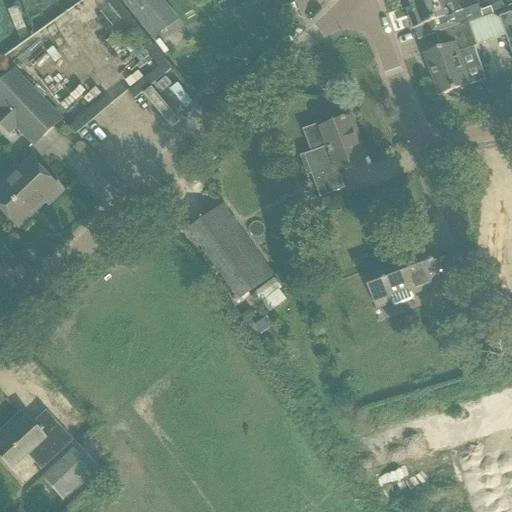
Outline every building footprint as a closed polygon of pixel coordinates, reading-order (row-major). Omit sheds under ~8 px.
[(23,0),(31,25),(60,17),(55,0),(23,0)] [(175,66),(117,0),(101,0),(166,75),(175,66)] [(166,10),(158,0),(122,0),(153,39),(164,31),(155,19),(166,10)] [(459,14),(453,0),(428,0),(411,6),(415,16),(409,18),(413,30),(430,24),(434,35),(436,35),(456,28),(468,24),(482,18),(478,7),(459,14)] [(501,0),(492,0),(490,1),(494,13),(505,9),(501,0)] [(294,4),(286,7),(292,22),(299,19),(294,4)] [(511,16),(511,13),(499,18),(508,44),(511,42),(511,16)] [(456,28),(436,35),(441,49),(424,55),(439,97),(469,87),(458,54),(476,47),(468,24),(456,28)] [(0,109),(5,104),(21,121),(15,126),(34,146),(61,121),(14,72),(0,86),(0,110),(1,112),(2,111),(0,109)] [(169,74),(149,89),(182,129),(201,114),(169,74)] [(311,154),(300,158),(307,177),(311,176),(320,199),(325,197),(344,190),(337,171),(363,161),(354,137),(357,136),(351,119),(321,130),(327,148),(311,154)] [(98,122),(80,132),(92,153),(110,143),(98,122)] [(0,189),(0,208),(4,214),(18,228),(45,203),(48,206),(62,192),(31,160),(0,189)] [(189,231),(200,247),(239,301),(273,276),(223,206),(189,231)] [(426,247),(361,272),(376,309),(440,284),(426,247)] [(468,273),(453,279),(463,305),(478,299),(460,252),(459,253),(459,254),(460,254),(468,273)] [(465,307),(475,335),(491,330),(481,301),(465,307)] [(255,317),(250,311),(240,317),(245,324),(255,317)] [(270,328),(264,319),(254,326),(260,335),(270,328)] [(0,432),(0,460),(8,470),(25,456),(39,473),(73,444),(54,422),(53,423),(55,425),(41,438),(20,415),(0,432)] [(75,445),(40,477),(61,501),(96,468),(75,445)]
